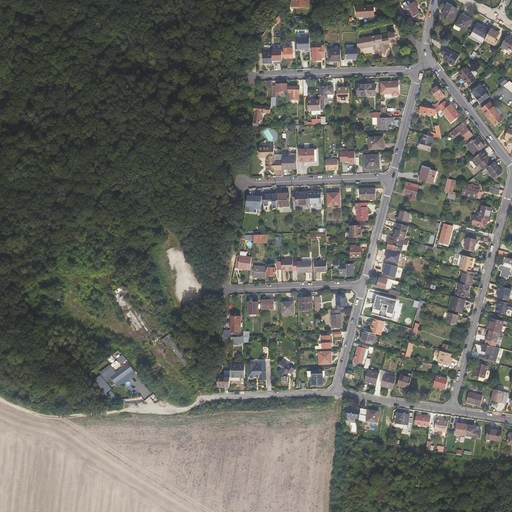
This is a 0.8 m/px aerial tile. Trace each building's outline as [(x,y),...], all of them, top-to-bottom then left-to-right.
[(403,9),(411,20),(419,13),(415,8),(417,6),(413,1),(403,9)] [(447,4),(442,14),(451,20),(457,9),(447,4)] [(357,7),(358,17),(365,17),(375,16),(374,6),(357,7)] [(455,25),(466,30),(472,19),(461,14),(455,25)] [(279,16),(266,28),(268,30),(269,29),(270,30),(281,20),(281,16),(279,16)] [(477,23),(472,33),(484,40),(490,30),(477,23)] [(484,40),(495,45),(497,40),(496,39),(499,34),(490,29),(490,30),(484,40)] [(381,38),(380,37),(376,38),(377,40),(373,40),(373,38),(357,40),(357,50),(373,48),(373,52),(379,51),(382,55),(385,54),(386,51),(387,51),(389,47),(388,47),(389,45),(391,45),(391,47),(396,46),(395,35),(389,36),(388,37),(381,38)] [(511,38),(507,36),(501,46),(506,50),(508,48),(511,50),(511,38)] [(311,49),(310,37),(298,37),(298,49),(311,49)] [(357,58),(356,48),(345,49),(346,58),(357,58)] [(445,54),(442,59),(452,65),(458,56),(444,48),(441,52),(445,54)] [(273,63),(273,60),(283,60),(282,49),(273,49),(273,52),(263,52),(264,63),(273,63)] [(283,49),(283,57),(284,57),(292,57),(293,57),(293,49),(283,49)] [(329,50),(329,61),(341,61),(340,50),(329,50)] [(311,53),(312,61),(322,60),(322,56),(320,56),(320,52),(311,53)] [(459,74),(466,83),(467,83),(471,88),(478,83),(473,77),(478,74),(475,70),(474,70),(470,73),(466,68),(459,74)] [(503,86),(511,92),(511,83),(509,81),(503,86)] [(365,83),(366,92),(375,92),(374,82),(365,83)] [(388,82),(379,83),(380,95),(392,95),(393,96),(397,96),(398,94),(398,82),(391,82),(391,83),(388,83),(388,82)] [(357,83),(357,93),(366,92),(365,83),(357,83)] [(273,85),(273,89),(273,91),(273,97),(271,97),(270,105),(275,105),(276,91),(286,91),(286,84),(276,84),(276,85),(273,85)] [(480,85),(471,92),(478,101),(487,93),(480,85)] [(320,87),(320,98),(323,98),(324,95),(333,94),(333,86),(320,87)] [(287,87),(287,101),(290,101),(290,99),(298,99),(298,93),(299,93),(300,87),(287,87)] [(434,95),(440,102),(445,97),(437,87),(432,90),(435,94),(434,95)] [(336,88),(336,101),(341,101),(341,100),(348,100),(348,89),(341,89),(341,88),(336,88)] [(307,102),(307,111),(312,111),(320,111),(320,100),(311,100),(311,102),(307,102)] [(445,102),(440,105),(442,108),(439,110),(441,113),(443,111),(452,122),(460,116),(451,105),(449,107),(445,102)] [(481,109),(494,126),(503,120),(490,103),(481,109)] [(254,105),(253,111),(254,112),(254,119),(255,120),(255,123),(252,123),(252,125),(260,125),(260,121),(261,120),(261,116),(259,116),(260,112),(270,113),(270,106),(254,105)] [(422,105),(420,113),(435,117),(434,119),(438,120),(436,112),(436,109),(422,105)] [(380,118),(391,118),(391,113),(386,113),(386,108),(380,108),(380,112),(380,118)] [(377,124),(379,126),(379,130),(390,130),(392,127),(390,126),(390,125),(390,122),(392,122),(393,122),(393,118),(391,118),(380,118),(377,118),(377,124)] [(460,134),(459,135),(462,138),(463,137),(466,141),(473,136),(466,127),(467,126),(465,123),(454,130),(457,134),(458,133),(460,134)] [(434,137),(442,139),(440,130),(440,128),(437,129),(438,134),(430,133),(429,136),(434,137)] [(422,140),(420,148),(430,151),(434,137),(429,136),(424,135),(423,140),(422,140)] [(369,137),(370,149),(383,148),(383,137),(369,137)] [(473,146),(478,152),(485,147),(481,141),(478,137),(470,142),(466,145),(469,149),(473,146)] [(266,156),(267,162),(266,162),(266,170),(274,170),(274,169),(282,169),(281,156),(281,154),(274,155),(273,147),(258,148),(258,156),(266,156)] [(300,150),(300,161),(304,161),(304,164),(318,163),(317,149),(300,150)] [(480,165),(484,171),(493,165),(488,159),(489,158),(484,151),(472,161),(477,167),(480,165)] [(354,152),(340,152),(340,162),(348,162),(348,164),(355,164),(354,152)] [(281,156),(282,169),(296,168),(296,153),(290,154),(286,156),(281,156)] [(365,156),(366,169),(379,168),(378,155),(365,156)] [(326,161),(326,168),(337,167),(337,160),(336,157),(331,157),(332,160),(326,161)] [(481,174),(485,179),(483,180),(485,182),(486,181),(487,182),(495,176),(489,168),(481,174)] [(422,172),(420,180),(433,183),(435,175),(422,172)] [(404,193),(409,195),(409,198),(415,199),(418,188),(422,189),(423,187),(406,182),(404,193)] [(467,187),(464,195),(476,198),(477,198),(479,191),(479,190),(478,190),(479,187),(474,186),(471,185),(469,184),(468,187),(467,187)] [(360,190),(360,200),(376,199),(375,189),(360,190)] [(247,197),(245,208),(250,208),(251,201),(260,200),(260,190),(251,191),(251,197),(247,197)] [(296,201),(296,205),(308,205),(308,193),(292,194),(292,201),(296,201)] [(308,193),(308,205),(308,207),(321,207),(320,193),(308,193)] [(327,194),(328,206),(340,205),(339,193),(327,194)] [(262,195),(261,205),(264,205),(264,206),(272,206),(272,209),(276,208),(276,207),(276,194),(271,195),(271,197),(269,197),(269,195),(262,195)] [(276,194),(276,207),(289,206),(288,194),(276,194)] [(357,213),(357,218),(358,218),(358,221),(368,221),(367,207),(365,207),(365,203),(355,203),(356,213),(357,213)] [(473,219),(472,224),(485,228),(486,224),(486,221),(487,221),(488,218),(489,215),(490,211),(491,208),(482,206),(480,213),(478,212),(477,216),(475,216),(474,219),(473,219)] [(400,214),(399,220),(408,222),(410,212),(400,210),(399,213),(400,214)] [(397,230),(395,238),(404,240),(407,226),(397,224),(396,229),(397,230)] [(442,232),(440,243),(448,245),(453,226),(446,224),(446,225),(445,229),(443,229),(442,228),(441,232),(442,232)] [(349,232),(349,238),(361,237),(361,225),(350,225),(350,232),(349,232)] [(253,238),(253,243),(266,242),(266,234),(259,234),(253,235),(253,238)] [(390,240),(387,248),(396,251),(395,252),(401,254),(405,240),(404,240),(395,238),(392,237),(391,240),(390,240)] [(468,238),(465,250),(474,252),(475,249),(477,244),(476,244),(477,240),(468,238)] [(351,247),(351,258),(361,258),(361,248),(360,248),(360,247),(355,247),(355,246),(351,247)] [(237,256),(235,268),(250,270),(251,257),(246,257),(246,252),(241,252),(240,256),(237,256)] [(386,263),(395,266),(397,259),(387,256),(386,263)] [(464,256),(460,269),(465,270),(470,271),(474,258),(464,256)] [(504,257),(502,265),(506,266),(506,265),(511,266),(511,259),(510,259),(504,257)] [(293,260),(282,260),(282,270),(282,271),(293,270),(293,262),(293,260)] [(334,265),(334,271),(339,271),(339,277),(354,277),(353,265),(340,265),(340,260),(329,261),(329,266),(334,265)] [(315,262),(315,272),(327,272),(327,261),(315,262)] [(297,270),(297,273),(312,273),(312,262),(297,262),(297,270)] [(386,263),(381,278),(391,280),(395,266),(386,263)] [(500,271),(503,271),(504,272),(503,276),(511,279),(511,275),(511,272),(511,273),(511,272),(511,266),(511,267),(506,266),(502,265),(500,271)] [(254,267),(254,277),(266,278),(266,267),(254,267)] [(267,268),(267,276),(275,276),(275,268),(267,268)] [(465,270),(461,284),(471,286),(472,283),(475,272),(470,271),(465,270)] [(379,278),(377,286),(385,289),(387,280),(379,278)] [(453,291),(456,292),(454,296),(465,299),(466,295),(468,295),(471,286),(461,284),(455,282),(453,291)] [(499,286),(498,291),(499,292),(499,294),(497,298),(509,301),(511,290),(499,286)] [(336,297),(336,310),(343,310),(343,307),(344,307),(344,296),(336,297)] [(381,296),(378,306),(391,309),(394,299),(381,296)] [(451,306),(450,310),(461,312),(465,299),(454,296),(451,296),(450,301),(453,302),(452,306),(451,306)] [(299,298),(300,309),(312,309),(312,297),(299,298)] [(261,302),(261,309),(261,310),(274,309),(274,300),(261,301),(261,302)] [(248,302),(249,314),(251,314),(256,314),(258,313),(258,309),(258,302),(248,302)] [(511,315),(511,305),(501,302),(499,306),(497,305),(495,313),(511,317),(511,315)] [(282,304),(282,315),(293,315),(293,304),(282,304)] [(378,306),(377,313),(389,316),(391,309),(378,306)] [(448,313),(445,323),(455,326),(458,315),(448,313)] [(332,315),(332,328),(333,328),(333,333),(341,332),(341,315),(332,315)] [(231,316),(231,330),(231,332),(240,332),(241,317),(231,316)] [(374,319),(372,326),(371,326),(370,331),(375,332),(382,333),(385,322),(374,319)] [(491,320),(488,331),(490,331),(499,334),(501,334),(504,323),(491,320)] [(413,329),(411,335),(416,336),(420,323),(416,322),(414,327),(413,327),(413,329)] [(407,328),(404,341),(409,343),(411,335),(413,329),(407,328)] [(363,331),(361,342),(372,345),(372,343),(375,344),(377,337),(374,336),(375,334),(369,332),(363,331)] [(490,331),(488,340),(487,340),(485,345),(495,348),(499,334),(490,331)] [(170,333),(163,339),(167,345),(175,339),(170,333)] [(441,351),(449,353),(452,340),(429,334),(425,347),(439,350),(441,351)] [(315,346),(315,349),(323,349),(323,348),(331,348),(331,336),(322,336),(322,347),(319,347),(319,346),(315,346)] [(359,344),(354,362),(365,365),(366,360),(362,359),(365,349),(367,349),(367,346),(359,344)] [(481,356),(479,360),(493,364),(493,363),(493,361),(495,362),(499,349),(495,348),(485,345),(484,345),(482,351),(487,353),(488,353),(487,355),(487,358),(481,356)] [(452,358),(453,354),(451,354),(449,353),(441,351),(439,350),(437,356),(443,357),(441,362),(452,365),(453,361),(451,361),(452,358)] [(319,353),(319,364),(331,364),(331,359),(332,359),(332,352),(319,353)] [(111,365),(115,369),(119,365),(115,361),(111,365)] [(282,368),(278,375),(280,376),(281,380),(287,379),(287,377),(289,373),(291,374),(294,369),(292,367),(291,364),(287,365),(282,361),(279,366),(282,368)] [(248,364),(249,378),(255,378),(255,377),(260,376),(260,380),(266,380),(266,363),(259,363),(259,366),(255,366),(255,364),(254,363),(249,363),(248,364)] [(477,369),(475,376),(479,378),(485,379),(489,366),(477,363),(476,369),(477,369)] [(129,364),(111,377),(116,384),(135,370),(129,364)] [(230,365),(230,377),(239,378),(245,378),(244,365),(230,365)] [(312,371),(312,384),(322,384),(321,377),(322,377),(322,371),(312,371)] [(368,371),(366,382),(376,385),(379,374),(368,371)] [(400,375),(398,384),(401,385),(401,386),(409,388),(412,378),(411,377),(412,374),(409,373),(408,376),(400,375)] [(218,376),(218,387),(229,388),(229,381),(230,377),(218,376)] [(384,376),(381,386),(393,389),(396,379),(384,376)] [(437,376),(434,386),(446,389),(449,379),(437,376)] [(106,393),(111,390),(104,379),(99,383),(106,393)] [(509,394),(494,390),(491,401),(506,404),(509,394)] [(110,400),(116,398),(113,391),(107,393),(110,400)] [(469,391),(467,402),(481,405),(484,395),(469,391)] [(357,424),(360,425),(363,411),(357,410),(356,413),(349,411),(348,420),(357,421),(357,424)] [(363,411),(360,425),(366,425),(365,428),(374,429),(375,426),(376,426),(378,414),(363,411)] [(409,414),(397,413),(395,423),(407,424),(409,414)] [(430,426),(430,418),(415,416),(414,424),(430,426)] [(447,431),(448,420),(437,418),(435,429),(447,431)] [(465,434),(466,424),(456,422),(455,433),(465,434)] [(476,425),(466,424),(465,434),(475,435),(475,431),(476,425)] [(502,429),(490,427),(488,438),(500,441),(502,429)]
